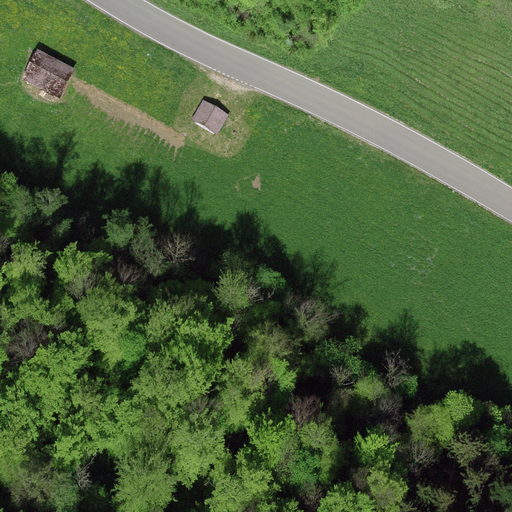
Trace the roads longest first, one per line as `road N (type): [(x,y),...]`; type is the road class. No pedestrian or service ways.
road 1 (tertiary): [(114,0),(511,205)]
road 2 (track): [(0,397),(288,511)]
